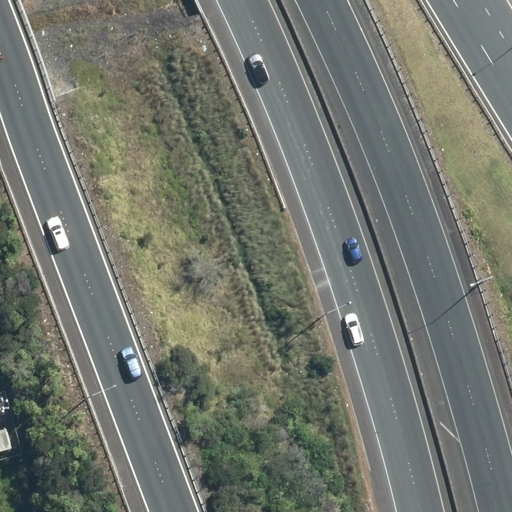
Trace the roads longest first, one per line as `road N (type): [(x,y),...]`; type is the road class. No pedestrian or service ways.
road 1 (motorway): [(324,0),(397,167),(503,511)]
road 2 (motorway): [(419,511),(331,217),(243,0)]
road 3 (motorway): [(173,511),(0,56)]
